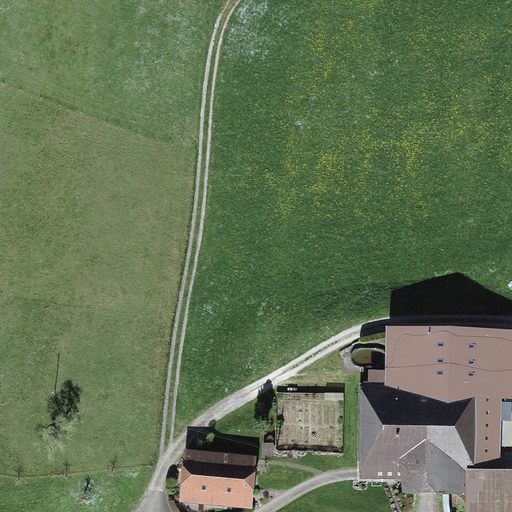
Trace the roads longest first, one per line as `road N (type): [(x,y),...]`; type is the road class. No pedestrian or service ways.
road 1 (track): [(163,460),(212,64),(233,0)]
road 2 (track): [(511,323),(413,320),(353,333),(187,436),(163,460),(152,511)]
road 3 (track): [(264,511),(325,478),(511,468)]
